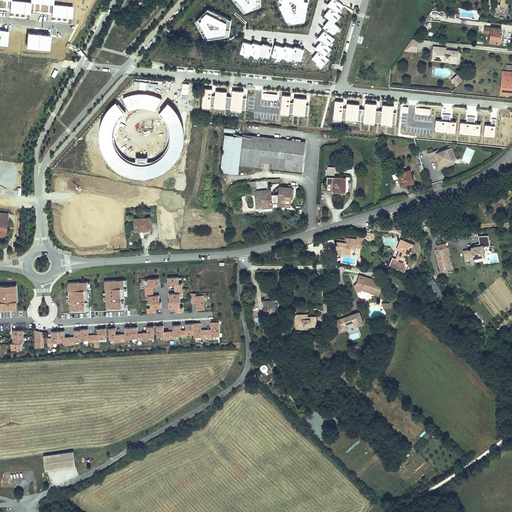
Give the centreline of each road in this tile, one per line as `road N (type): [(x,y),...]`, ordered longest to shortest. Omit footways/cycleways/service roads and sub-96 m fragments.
road 1 (secondary): [(511,152),(471,181),(241,252),(100,261)]
road 2 (residential): [(340,90),(122,70)]
road 3 (residential): [(511,105),(340,90)]
road 4 (residential): [(52,317),(212,314)]
road 5 (residential): [(38,177),(55,145),(122,70)]
road 6 (residential): [(80,65),(42,135),(38,177)]
